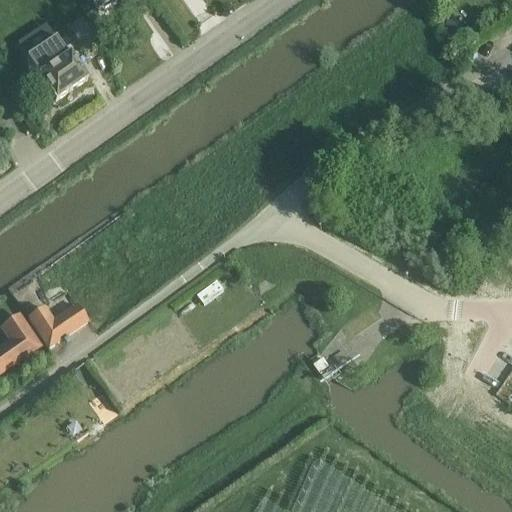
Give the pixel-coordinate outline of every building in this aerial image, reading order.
[(87,0),(98,14),(117,0),(87,0)] [(38,79),(44,89),(55,105),(87,83),(76,67),(69,57),(92,43),(79,22),(53,38),(55,41),(26,61),(38,79)] [(204,307),(223,293),(216,283),(196,297),(204,307)] [(28,321),(49,351),(87,325),(75,308),(53,323),(44,310),(28,321)] [(0,332),(9,344),(0,351),(0,379),(43,349),(21,317),(0,331),(0,332)]
